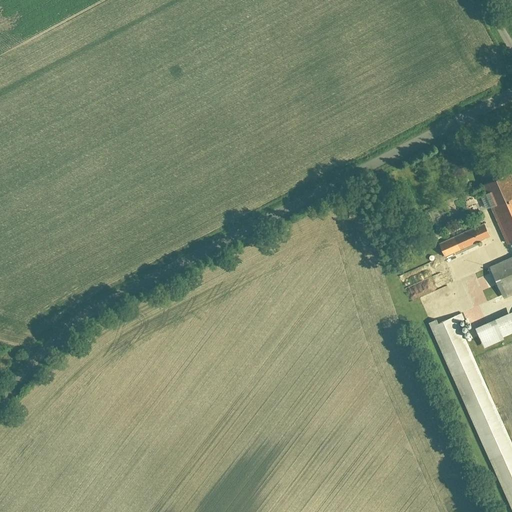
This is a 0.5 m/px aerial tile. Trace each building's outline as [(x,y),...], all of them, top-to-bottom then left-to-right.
[(511,172),(486,184),(510,241),(511,239),(511,172)] [(487,223),(442,243),(448,256),(493,236),(487,223)] [(511,257),(493,266),(506,295),(511,292),(511,257)] [(404,287),(408,300),(436,291),(432,278),(404,287)] [(511,436),(457,313),(433,324),(511,502),(511,436)] [(511,313),(479,327),(488,347),(507,339),(506,336),(511,333),(511,313)]
